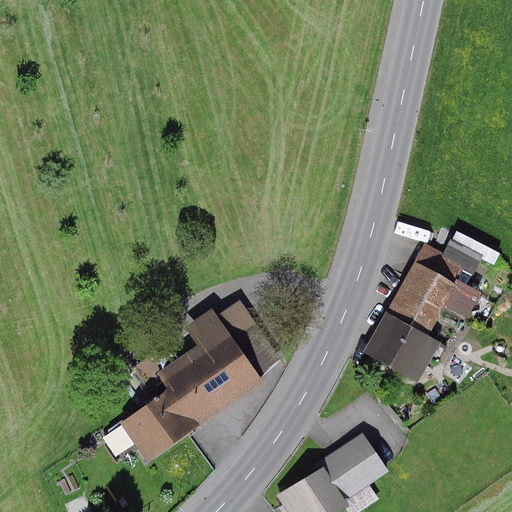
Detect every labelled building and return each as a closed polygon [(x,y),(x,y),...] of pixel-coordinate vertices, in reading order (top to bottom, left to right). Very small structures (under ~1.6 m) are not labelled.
[(465,263),(423,242),(386,313),(429,337),(443,309),(467,321),(481,294),(455,281),(465,263)] [(242,302),(217,319),(257,378),(283,360),(242,302)] [(204,347),(163,375),(172,388),(198,426),(260,384),(261,384),(257,378),(217,319),(210,309),(188,324),(204,347)] [(429,337),(386,313),(364,352),(418,382),(440,343),(429,337)] [(198,426),(172,388),(120,422),(147,463),(200,429),(198,426)] [(324,465),(276,497),(286,511),(338,511),(347,506),(343,501),(387,472),(361,433),(321,460),(324,465)]
